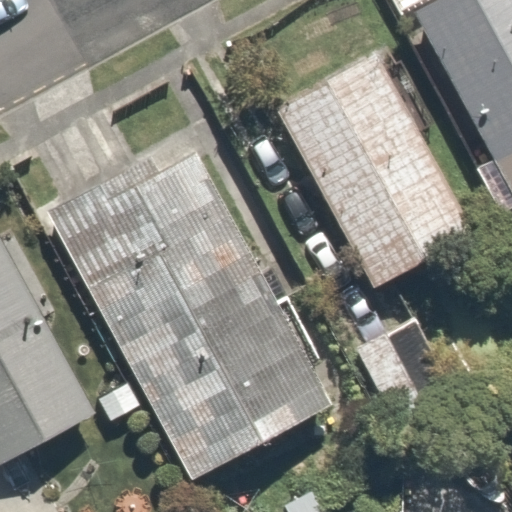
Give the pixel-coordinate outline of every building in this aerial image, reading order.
[(511,0),(435,0),(416,10),(497,161),(511,153),(511,0)] [(384,51),(279,107),(377,291),(482,235),(384,51)] [(189,129),(43,207),(193,482),(338,404),(189,129)] [(511,163),(502,168),(511,187),(511,163)] [(3,234),(0,235),(0,461),(97,409),(3,234)]
